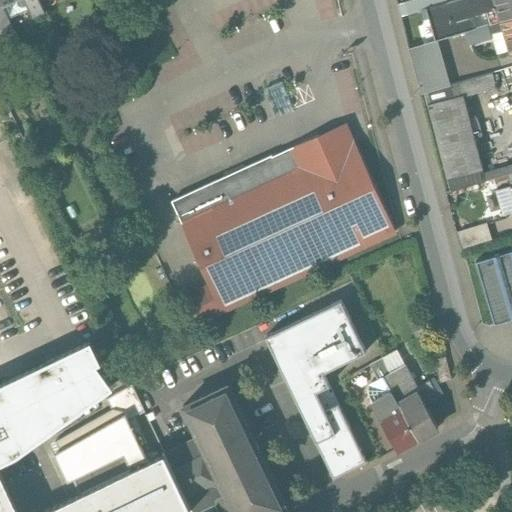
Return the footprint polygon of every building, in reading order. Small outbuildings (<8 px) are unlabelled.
[(24,0),(33,18),(43,13),(36,0),(24,0)] [(443,0),(412,0),(398,4),(400,11),(424,4),(425,9),(444,3),(444,2),(443,0)] [(511,0),(449,0),(444,2),(444,3),(425,9),(435,41),(465,32),(485,26),(511,17),(511,0)] [(0,2),(0,33),(1,35),(13,29),(1,5),(0,2)] [(511,17),(485,26),(487,35),(502,30),(509,54),(511,53),(511,17)] [(485,26),(465,32),(469,44),(488,38),(487,35),(485,26)] [(28,60),(13,29),(1,35),(16,66),(28,60)] [(435,41),(409,48),(420,94),(448,86),(435,41)] [(462,95),(426,104),(436,143),(472,132),(462,95)] [(297,168),(293,170),(285,153),(227,179),(235,197),(181,221),(213,291),(192,301),(201,321),(395,233),(346,126),(289,152),(297,168)] [(472,132),(436,143),(445,179),(482,170),(472,132)] [(489,227),(458,236),(463,254),(494,245),(489,227)] [(511,249),(474,261),(493,325),(511,319),(511,249)] [(339,300),(269,330),(337,476),(371,460),(332,378),(323,382),(317,368),(361,349),(339,300)] [(0,463),(27,450),(114,386),(90,338),(0,381),(0,463)] [(445,357),(434,360),(440,383),(452,380),(445,357)] [(383,359),(370,366),(378,380),(384,377),(390,374),(390,373),(383,359)] [(417,388),(404,365),(390,373),(390,374),(384,377),(391,391),(418,439),(437,428),(425,406),(439,399),(429,381),(417,388)] [(391,391),(384,377),(378,380),(369,385),(368,396),(399,450),(418,439),(391,391)] [(112,410),(56,442),(60,451),(55,454),(68,481),(73,479),(80,493),(148,461),(141,447),(147,444),(134,417),(145,412),(132,385),(106,399),(112,410)] [(255,442),(228,385),(183,406),(198,437),(165,453),(192,511),(197,511),(215,503),(213,500),(225,494),(233,511),(277,511),(287,507),(260,451),(256,442),(255,442)] [(80,493),(40,511),(192,511),(165,453),(148,461),(80,493)]
